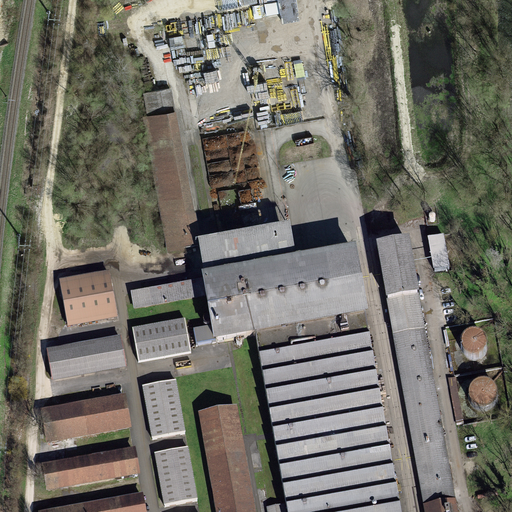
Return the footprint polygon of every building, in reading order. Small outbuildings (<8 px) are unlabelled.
[(294,0),(278,0),(283,23),(298,20),(294,0)] [(172,113),(142,119),(167,244),(197,238),(172,113)] [(285,223),(190,240),(197,282),(133,293),(136,310),(200,299),(207,343),(253,335),(283,511),(395,511),(349,247),(291,257),(285,223)] [(453,511),(404,240),(377,245),(425,511),(453,511)] [(104,272),(59,281),(67,325),(112,317),(104,272)] [(182,321),(131,330),(138,365),(188,356),(182,321)] [(116,339),(46,351),(51,379),(121,367),(116,339)] [(171,382),(141,388),(151,441),(181,435),(171,382)] [(119,398),(40,412),(45,444),(125,431),(119,398)] [(250,511),(230,407),(196,414),(215,511),(250,511)] [(130,450),(41,466),(45,490),(134,474),(130,450)] [(184,450),(153,456),(162,506),(193,501),(184,450)] [(140,511),(138,496),(45,511),(140,511)]
